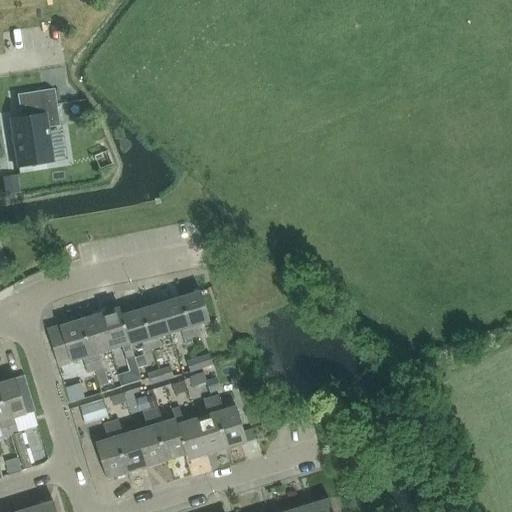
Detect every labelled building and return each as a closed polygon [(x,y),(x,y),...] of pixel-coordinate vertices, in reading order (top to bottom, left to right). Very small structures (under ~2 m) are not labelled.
[(59,124),(53,88),(16,93),(19,116),(9,118),(16,166),(52,161),(47,126),(59,124)] [(19,192),(16,174),(1,177),(4,195),(19,192)] [(200,292),(181,298),(193,336),(201,334),(198,325),(209,321),(200,292)] [(181,298),(161,304),(170,333),(181,330),(183,339),(193,336),(181,298)] [(161,304),(141,310),(153,349),(161,346),(158,337),(170,333),(161,304)] [(122,346),(126,361),(129,372),(137,369),(134,359),(135,359),(131,346),(130,346),(121,316),(122,316),(119,308),(99,315),(110,350),(122,346)] [(141,310),(122,316),(121,316),(130,346),(131,346),(141,342),(144,352),(153,349),(141,310)] [(99,315),(79,321),(95,371),(100,387),(108,385),(98,354),(110,350),(99,315)] [(95,371),(79,321),(46,331),(58,367),(83,359),(87,373),(95,371)] [(210,355),(199,358),(202,369),(213,366),(210,355)] [(199,358),(186,362),(190,373),(202,369),(199,358)] [(170,367),(159,370),(163,382),(174,378),(170,367)] [(147,374),(151,386),(163,382),(159,370),(147,374)] [(203,374),(191,378),(194,386),(206,383),(203,374)] [(207,381),(211,394),(220,391),(216,378),(207,381)] [(15,379),(0,383),(0,401),(10,435),(18,432),(13,419),(26,415),(15,379)] [(174,395),(186,391),(183,381),(171,384),(174,395)] [(110,397),(113,406),(125,402),(122,394),(110,397)] [(219,397),(212,399),(227,450),(247,443),(236,408),(224,412),(219,397)] [(208,416),(196,420),(208,456),(227,450),(212,399),(204,402),(208,416)] [(0,401),(0,429),(2,437),(10,435),(0,401)] [(79,408),(85,424),(107,417),(101,401),(79,408)] [(148,429),(136,433),(147,469),(166,462),(151,412),(149,413),(147,405),(141,407),(143,415),(148,429)] [(172,412),(175,421),(186,456),(185,456),(187,462),(208,456),(196,420),(185,424),(180,409),(172,412)] [(159,410),(151,412),(166,462),(185,456),(186,456),(175,421),(163,424),(159,410)] [(119,422),(112,425),(127,475),(147,469),(136,433),(124,437),(119,422)] [(107,481),(127,475),(112,425),(104,427),(109,442),(96,445),(107,481)] [(32,468),(22,434),(13,436),(23,470),(32,468)] [(333,511),(329,499),(310,505),(311,511),(333,511)] [(55,511),(53,502),(32,508),(33,511),(55,511)]
